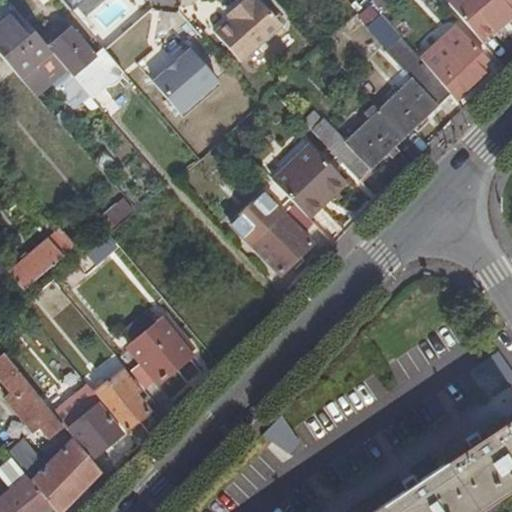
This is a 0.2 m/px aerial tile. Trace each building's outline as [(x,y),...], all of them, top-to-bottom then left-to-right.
[(58,0),(68,11),(81,0),(58,0)] [(228,20),(212,33),(239,64),(282,27),(257,0),(242,0),(233,8),(237,12),(228,20)] [(236,0),(231,5),(233,8),(242,0),(236,0)] [(382,13),(390,7),(383,0),(374,0),(372,2),(382,13)] [(511,19),(511,0),(455,0),(449,6),(482,46),(497,33),(494,29),(508,17),(511,20),(511,19)] [(360,13),(366,21),(378,11),(371,3),(360,13)] [(225,16),(228,20),(237,12),(233,8),(225,16)] [(0,26),(0,56),(36,98),(66,71),(48,51),(36,36),(16,13),(0,26)] [(497,33),(482,46),(486,50),(511,27),(511,19),(511,20),(508,17),(494,29),(497,33)] [(92,102),(123,75),(102,51),(95,58),(82,43),(82,42),(73,30),(48,51),(66,71),(72,79),(74,82),(84,92),(92,102)] [(423,64),(451,98),(456,102),(463,95),(465,97),(489,73),(484,68),(478,62),(482,58),(457,32),(423,64)] [(215,81),(188,51),(150,83),(177,114),(215,81)] [(488,64),(482,58),(478,62),(484,68),(488,64)] [(74,82),(72,79),(57,92),(69,106),(84,92),(74,82)] [(367,118),(371,122),(379,114),(375,110),(367,118)] [(314,116),(304,126),(359,183),(404,142),(379,114),(371,122),(345,146),(324,123),(322,124),(314,116)] [(310,149),(274,184),(294,205),(308,220),(323,205),(318,200),(339,179),(310,149)] [(345,185),(339,179),(318,200),(323,205),(345,185)] [(236,228),(268,199),(263,195),(232,224),(236,228)] [(281,275),(312,246),(299,232),(283,216),(268,199),(236,228),(281,275)] [(123,202),(100,222),(110,232),(133,213),(123,202)] [(299,232),(310,221),(308,220),(294,205),(283,216),(299,232)] [(8,276),(22,293),(74,250),(61,233),(8,276)] [(95,266),(116,248),(106,235),(85,253),(95,266)] [(162,323),(129,350),(159,386),(192,358),(162,323)] [(49,439),(63,428),(15,369),(1,381),(49,439)] [(121,373),(95,395),(127,433),(149,413),(133,393),(136,390),(121,373)] [(97,408),(69,431),(92,460),(121,437),(97,408)] [(476,511),(511,487),(511,426),(507,421),(409,491),(378,511),(476,511)] [(52,509),(54,511),(61,511),(100,474),(74,442),(33,485),(52,509)] [(14,463),(20,469),(33,455),(23,445),(10,458),(14,463)] [(0,473),(0,476),(13,491),(28,479),(20,469),(14,463),(0,473)] [(0,501),(0,511),(48,511),(52,509),(33,485),(28,479),(13,491),(0,501)]
